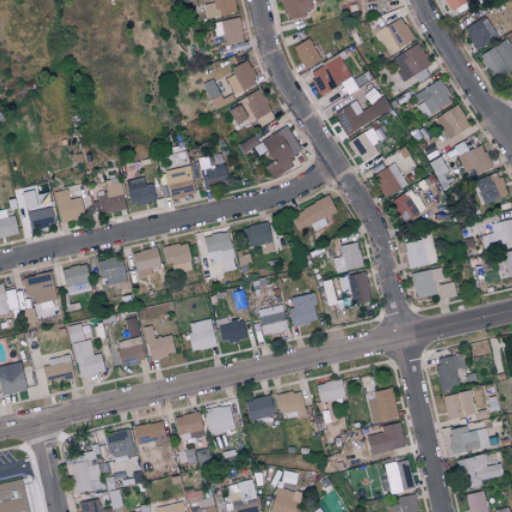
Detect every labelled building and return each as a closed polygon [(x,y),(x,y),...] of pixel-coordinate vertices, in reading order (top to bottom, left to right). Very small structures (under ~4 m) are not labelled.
[(233,13),(231,0),(211,0),(211,2),(203,3),(204,16),(233,13)] [(310,14),(308,0),(281,0),(283,17),(310,14)] [(464,0),(443,0),(448,10),(465,2),(464,0)] [(486,16),(463,28),(474,49),(497,37),(486,16)] [(212,21),(214,36),(222,34),(224,45),(242,43),(238,18),(212,21)] [(412,41),(402,18),(376,29),(385,52),(412,41)] [(319,61),(308,38),(292,45),(302,68),(319,61)] [(478,54),(491,79),(511,69),(511,71),(511,49),(507,39),(478,54)] [(391,58),(397,68),(395,69),(407,88),(428,75),(423,68),(429,64),(416,43),(391,58)] [(307,73),(320,96),(350,78),(337,55),(307,73)] [(232,74),(225,77),(233,94),(257,82),(246,60),(229,68),(232,74)] [(417,104),(423,116),(451,102),(440,79),(414,93),(419,103),(417,104)] [(226,107),(235,124),(246,118),(249,123),(270,111),(259,90),(226,107)] [(377,116),(370,105),(360,111),(354,100),(332,113),(345,135),(377,116)] [(446,139),(470,126),(458,104),(434,117),(446,139)] [(300,149),(284,125),(259,141),(277,168),(280,165),(284,170),(293,164),(288,157),(300,149)] [(360,162),(376,153),(372,145),(390,135),(384,125),(373,131),(371,127),(347,141),(360,162)] [(491,167),(481,144),(462,152),(458,144),(453,146),(464,172),(473,168),(475,174),(491,167)] [(384,197),(406,184),(400,174),(415,166),(405,149),(390,158),(393,163),(371,175),(384,197)] [(197,158),(201,187),(226,184),(224,164),(214,166),(213,156),(197,158)] [(163,171),(169,198),(194,193),(188,166),(163,171)] [(504,197),(498,173),(474,179),(480,202),(504,197)] [(125,180),(129,205),(154,201),(151,183),(144,184),(142,177),(125,180)] [(68,199),(67,190),(54,191),(57,221),(83,218),(80,197),(68,199)] [(419,213),(408,191),(389,200),(401,223),(419,213)] [(334,212),(327,196),(289,214),(296,231),(309,225),(312,231),(326,225),(322,218),(334,212)] [(24,212),(29,230),(53,224),(49,206),(24,212)] [(0,209),(0,237),(17,234),(13,215),(6,216),(4,209),(0,209)] [(511,244),(511,218),(489,223),(491,233),(481,235),(483,249),(511,244)] [(246,248),(270,242),(265,222),(241,228),(246,248)] [(221,271),(234,269),(227,231),(202,236),(207,262),(219,260),(221,271)] [(437,262),(430,236),(402,243),(409,268),(437,262)] [(165,266),(190,260),(185,241),(161,248),(165,266)] [(332,258),(336,273),(362,266),(356,241),(337,246),(340,256),(332,258)] [(159,268),(155,248),(131,252),(136,277),(151,274),(151,270),(159,268)] [(120,256),(96,261),(99,279),(104,278),(106,285),(125,282),(120,256)] [(66,295),(90,290),(83,264),(60,269),(66,295)] [(410,273),(415,298),(436,294),(437,299),(455,296),(451,281),(443,282),(440,267),(410,273)] [(33,295),(34,303),(54,300),(51,273),(22,276),(24,296),(33,295)] [(338,276),(340,295),(350,294),(350,303),(368,302),(365,274),(338,276)] [(0,283),(0,312),(18,310),(14,289),(3,291),(2,283),(0,283)] [(315,320),(311,304),(315,303),(313,292),(289,297),(292,307),(287,308),(291,326),(315,320)] [(256,310),(261,335),(286,329),(280,304),(256,310)] [(128,337),(138,334),(133,317),(123,320),(128,337)] [(190,351),(215,345),(209,318),(187,323),(189,332),(186,332),(190,351)] [(244,340),(242,318),(217,320),(218,342),(244,340)] [(65,326),(69,343),(83,340),(79,323),(65,326)] [(170,336),(152,338),(151,326),(143,327),(147,358),(173,355),(170,336)] [(123,339),(124,348),(116,349),(119,366),(143,362),(139,337),(123,339)] [(78,377),(103,371),(99,353),(92,355),(89,339),(70,344),(78,377)] [(40,367),(45,385),(73,378),(67,354),(46,359),(48,365),(40,367)] [(440,389),(458,386),(455,369),(463,368),(461,354),(434,359),(440,389)] [(0,365),(0,392),(1,396),(25,390),(19,361),(0,365)] [(318,403),(344,398),(340,379),(315,384),(318,403)] [(364,394),(371,423),(397,417),(390,387),(364,394)] [(280,419),(304,415),(300,390),(276,394),(280,419)] [(441,396),(447,420),(473,413),(467,390),(441,396)] [(247,420),(272,416),(269,396),(244,400),(247,420)] [(233,430),(228,406),(203,411),(208,435),(233,430)] [(179,441),(203,436),(197,412),(173,417),(179,441)] [(132,427),(136,446),(165,439),(161,420),(132,427)] [(369,454),(403,447),(399,423),(379,426),(381,433),(365,436),(369,454)] [(114,462),(133,458),(128,430),(103,435),(107,455),(112,454),(114,462)] [(100,490),(96,454),(98,453),(97,444),(90,445),(90,452),(70,454),(74,492),(100,490)] [(456,459),(462,490),(480,487),(479,480),(500,476),(498,464),(485,466),(483,454),(456,459)] [(383,464),(386,479),(396,477),(399,490),(412,487),(407,459),(383,464)] [(379,478),(380,491),(388,490),(387,478),(379,478)] [(231,511),(257,511),(251,480),(226,485),(231,511)] [(0,511),(0,487),(24,482),(29,503),(31,511),(0,511)] [(293,511),(297,501),(291,500),(295,487),(279,482),(269,511),(293,511)] [(214,511),(211,497),(202,499),(199,487),(184,491),(188,511),(214,511)] [(486,511),(481,490),(464,495),(468,511),(486,511)] [(394,497),(396,504),(386,505),(387,511),(416,511),(413,494),(394,497)] [(76,502),(77,511),(110,511),(110,508),(99,510),(98,499),(76,502)] [(183,511),(182,503),(154,507),(154,511),(183,511)]
